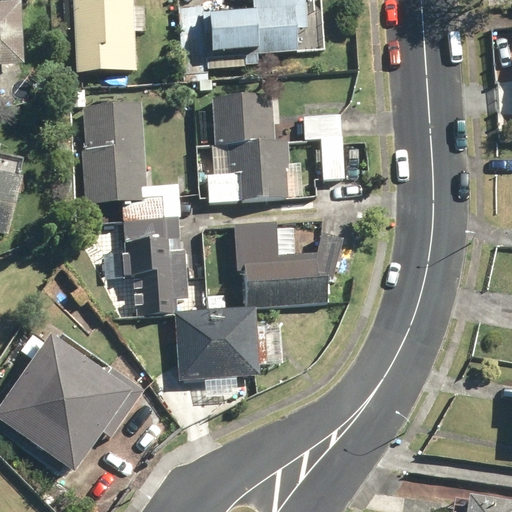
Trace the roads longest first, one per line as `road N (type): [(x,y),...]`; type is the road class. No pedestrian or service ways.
road 1 (secondary): [(416,0),(432,254),(406,336),(371,386)]
road 2 (secondary): [(188,511),(221,470),(371,386)]
road 3 (secondary): [(371,386),(311,511)]
